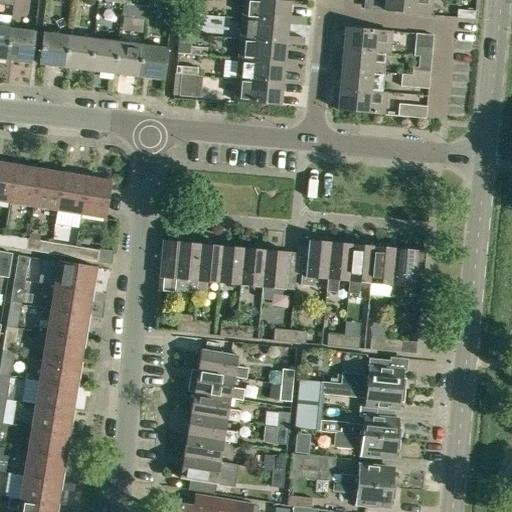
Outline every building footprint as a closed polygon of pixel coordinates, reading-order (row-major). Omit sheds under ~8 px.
[(172,9),(172,0),(153,0),(153,7),(172,9)] [(284,0),(242,0),(241,18),(288,22),(288,23),(305,25),(305,16),(289,14),(290,1),(284,0)] [(385,0),(384,10),(430,14),(431,0),(385,0)] [(203,2),(193,1),(193,14),(202,14),(203,2)] [(474,18),(475,10),(458,9),(457,16),(474,18)] [(201,27),(202,14),(193,14),(192,27),(201,27)] [(241,18),(239,38),(286,42),(286,43),(303,45),(303,36),(287,35),(288,23),(288,22),(241,18)] [(0,58),(6,59),(10,28),(0,26),(0,58)] [(345,26),(343,47),(389,52),(391,31),(345,26)] [(6,59),(31,62),(35,31),(10,28),(6,59)] [(40,64),(65,67),(69,35),(44,32),(40,64)] [(207,47),(190,46),(191,34),(179,33),(177,53),(206,55),(207,47)] [(414,44),(432,46),(433,35),(415,33),(414,44)] [(94,38),(69,35),(65,67),(90,70),(94,38)] [(90,70),(114,73),(118,42),(94,38),(90,70)] [(284,62),(286,43),(286,42),(239,38),(239,39),(244,39),(242,58),(284,62)] [(114,73),(139,76),(143,45),(118,42),(114,73)] [(143,45),(139,76),(164,79),(168,48),(143,45)] [(389,52),(343,47),(341,68),(383,72),(384,53),(389,53),(389,52)] [(236,79),(282,83),(284,62),(242,58),(240,77),(236,77),(236,79)] [(198,67),(181,65),(175,65),(174,73),(197,75),(198,67)] [(412,67),(411,75),(428,77),(429,69),(412,67)] [(341,68),(339,89),(385,93),(385,91),(381,90),(383,72),(341,68)] [(174,73),(172,95),(178,95),(201,97),(203,76),(197,75),(174,73)] [(428,77),(411,75),(401,74),(400,86),(427,88),(428,77)] [(280,105),(282,83),(236,79),(234,100),(280,105)] [(385,93),(339,89),(337,110),(383,114),(385,93)] [(398,103),(397,116),(425,118),(426,106),(398,103)] [(0,201),(9,203),(16,164),(0,161),(0,201)] [(9,203),(33,207),(39,168),(16,164),(9,203)] [(39,168),(33,207),(57,211),(63,171),(39,168)] [(57,211),(81,214),(87,175),(63,171),(57,211)] [(87,175),(81,214),(105,218),(111,179),(87,175)] [(4,234),(3,245),(26,249),(28,238),(4,234)] [(52,242),(39,240),(28,238),(26,249),(50,253),(52,242)] [(177,278),(198,280),(201,243),(163,239),(158,289),(176,291),(177,278)] [(311,277),(318,277),(327,278),(330,241),(309,239),(308,244),(305,273),(305,276),(298,275),(297,285),(302,286),(310,287),(311,277)] [(338,279),(349,280),(353,244),(330,241),(327,278),(326,290),(333,291),(337,287),(338,279)] [(75,246),(52,242),(50,253),(74,257),(75,246)] [(219,282),(222,245),(201,243),(198,280),(219,282)] [(360,294),(362,282),(370,282),(374,246),(353,244),(349,280),(348,293),(360,294)] [(219,282),(240,284),(244,247),(222,245),(219,282)] [(75,246),(74,257),(97,261),(99,250),(79,246),(79,247),(75,246)] [(370,282),(392,284),(396,248),(374,246),(370,282)] [(240,284),(262,286),(266,249),(244,247),(240,284)] [(426,250),(396,248),(392,284),(391,297),(403,298),(404,286),(422,287),(426,250)] [(266,249),(262,286),(261,298),(273,299),(274,287),(284,288),(288,251),(266,249)] [(12,253),(0,251),(0,275),(8,277),(12,253)] [(15,279),(26,280),(30,256),(19,254),(15,279)] [(54,285),(93,291),(97,267),(58,261),(54,285)] [(26,280),(15,279),(11,302),(22,304),(26,280)] [(89,315),(93,291),(54,285),(50,309),(89,315)] [(7,326),(18,328),(22,304),(11,302),(7,326)] [(85,339),(89,315),(50,309),(46,333),(85,339)] [(177,331),(193,332),(194,320),(178,319),(177,331)] [(193,332),(209,334),(210,322),(194,320),(193,332)] [(219,335),(235,337),(236,324),(220,323),(219,335)] [(236,324),(235,337),(252,338),(253,326),(236,324)] [(14,351),(18,328),(7,326),(3,350),(14,351)] [(273,340),(289,342),(290,329),(274,328),(273,340)] [(290,329),(289,342),(305,343),(307,331),(290,329)] [(46,333),(42,356),(81,363),(85,339),(46,333)] [(326,345),(343,347),(344,335),(327,333),(326,345)] [(360,336),(344,335),(343,347),(359,348),(360,336)] [(369,350),(386,351),(387,339),(370,338),(369,350)] [(416,354),(416,342),(387,339),(386,351),(416,354)] [(248,367),(236,365),(238,354),(201,348),(197,369),(234,376),(246,377),(248,367)] [(0,368),(0,373),(10,375),(14,351),(3,350),(0,368)] [(77,386),(81,363),(42,356),(38,380),(77,386)] [(340,383),(349,384),(405,390),(406,378),(403,378),(403,371),(389,369),(390,360),(369,358),(368,373),(341,370),(340,383)] [(191,391),(231,398),(242,400),(244,389),(232,387),(234,376),(197,369),(191,368),(191,369),(197,371),(196,376),(190,375),(188,390),(191,391)] [(281,384),(292,385),(294,369),(282,368),(281,384)] [(0,397),(6,399),(10,375),(0,373),(0,397)] [(299,386),(297,404),(321,406),(323,382),(300,379),(299,386)] [(73,410),(77,386),(38,380),(35,404),(73,410)] [(349,384),(340,383),(324,382),(323,393),(365,397),(364,405),(400,408),(400,401),(404,401),(405,390),(349,384)] [(279,400),(291,401),(292,385),(281,384),(279,400)] [(229,408),(231,398),(191,391),(194,392),(190,413),(227,419),(239,421),(241,410),(229,408)] [(31,427),(70,434),(73,410),(35,404),(31,427)] [(319,431),(321,406),(297,404),(295,429),(319,431)] [(276,427),(288,428),(290,412),(278,411),(276,427)] [(225,430),(227,419),(190,413),(187,434),(224,440),(235,442),(237,432),(225,430)] [(399,419),(389,418),(363,416),(362,425),(325,422),(325,425),(320,425),(320,431),(334,432),(400,438),(401,428),(398,428),(399,419)] [(66,457),(70,434),(31,427),(27,451),(66,457)] [(275,443),(287,445),(288,428),(276,427),(275,443)] [(295,432),(295,440),(308,441),(309,434),(295,432)] [(399,449),(400,438),(334,432),(333,443),(349,445),(358,443),(361,443),(360,452),(395,456),(396,448),(399,449)] [(220,462),(224,440),(187,434),(183,456),(220,462)] [(66,457),(27,451),(23,475),(62,481),(66,457)] [(272,470),(284,472),(285,455),(274,454),(272,470)] [(220,462),(183,456),(179,478),(216,484),(220,462)] [(290,480),(322,483),(324,459),(292,456),(290,480)] [(341,469),(340,482),(396,488),(397,476),(394,476),(394,468),(358,464),(358,470),(341,469)] [(282,487),(283,477),(284,472),(272,470),(271,486),(282,487)] [(58,505),(62,481),(23,475),(19,498),(58,505)] [(396,488),(340,482),(339,491),(357,493),(356,502),(391,506),(392,498),(395,498),(396,488)] [(311,497),(289,494),(288,505),(310,507),(311,497)] [(208,508),(194,506),(177,503),(175,511),(256,511),(258,504),(210,497),(208,508)] [(56,511),(58,505),(19,498),(16,511),(56,511)]
